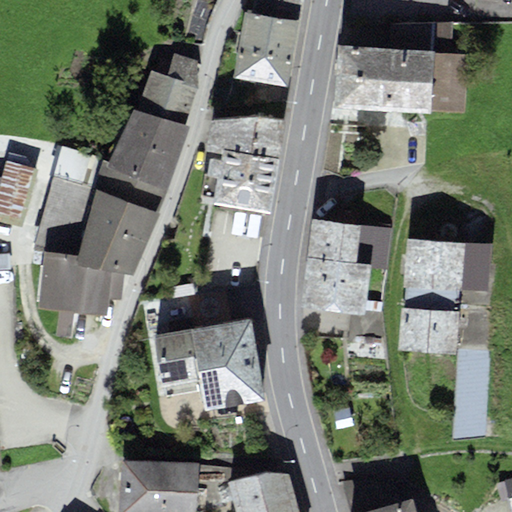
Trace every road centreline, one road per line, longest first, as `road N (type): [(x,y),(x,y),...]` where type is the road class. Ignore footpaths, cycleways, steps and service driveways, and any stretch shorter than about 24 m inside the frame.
road 1 (residential): [(69,511),(111,346),(159,235),(224,25),(240,0)]
road 2 (primary): [(320,511),(289,396),(278,312),(327,0)]
